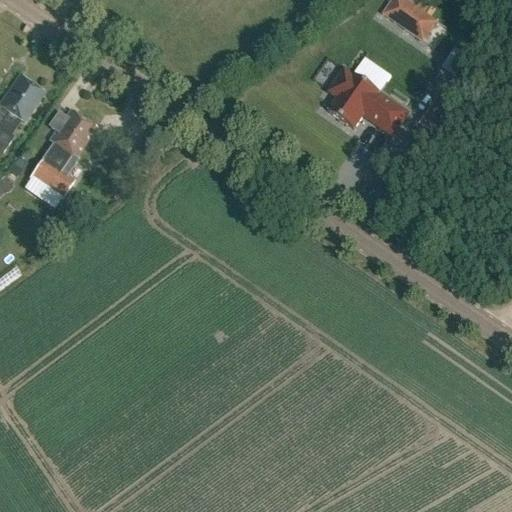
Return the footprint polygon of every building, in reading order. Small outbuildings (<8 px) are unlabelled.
[(400,0),(395,0),(384,17),(413,38),(427,18),(400,0)] [(328,115),(355,133),(364,119),(393,139),(408,117),(379,97),(380,96),(354,78),(353,79),(345,73),(330,95),(338,101),(328,115)] [(0,159),(1,159),(14,140),(10,137),(20,122),(24,125),(44,96),(19,79),(0,105),(0,159)] [(431,113),(421,127),(430,133),(434,136),(444,121),(443,120),(431,113)] [(75,184),(60,175),(72,159),(75,161),(95,132),(71,115),(51,143),(54,146),(32,176),(39,181),(65,198),(75,184)] [(102,151),(110,157),(120,145),(112,138),(102,151)] [(158,161),(144,152),(137,162),(152,172),(158,161)]
